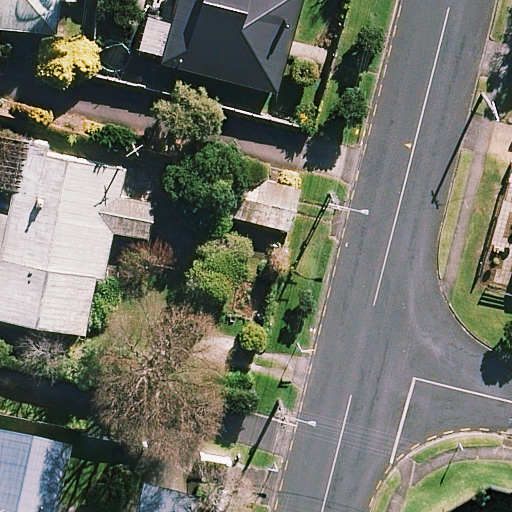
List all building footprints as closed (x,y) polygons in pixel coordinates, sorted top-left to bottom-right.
[(0,0),(0,23),(48,27),(50,0),(0,0)] [(291,0),(164,0),(161,14),(137,8),(126,49),(268,87),(291,0)] [(119,160),(18,140),(5,206),(0,205),(0,313),(77,329),(88,273),(98,275),(107,228),(142,235),(149,200),(112,193),(119,160)] [(293,186),(233,172),(223,213),(283,227),(293,186)] [(45,511),(57,442),(0,433),(0,511),(45,511)] [(136,479),(128,511),(187,511),(192,492),(136,479)]
